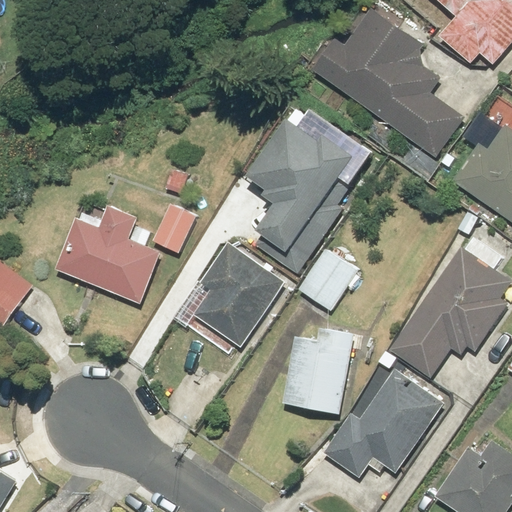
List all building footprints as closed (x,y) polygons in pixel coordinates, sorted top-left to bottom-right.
[(485,58),(498,70),(511,55),(511,0),(446,0),(464,17),(446,36),(477,66),(485,58)] [(338,39),(316,69),(442,160),(471,120),(438,95),(451,77),(423,56),(433,43),(379,4),(348,46),(338,39)] [(353,184),(373,155),(337,131),(333,136),(299,113),(258,173),(291,195),(258,246),(305,278),(364,191),(353,184)] [(511,126),(507,123),(465,180),(511,214),(511,126)] [(207,215),(177,201),(159,240),(189,254),(207,215)] [(110,221),(86,212),(64,269),(153,304),(174,250),(138,237),(146,216),(116,204),(110,221)] [(292,282),(235,245),(212,281),(224,289),(204,321),(249,350),(292,282)] [(370,267),(339,245),(306,291),(338,313),(370,267)] [(471,356),(476,347),(486,354),(511,314),(511,275),(468,247),(400,351),(440,377),(459,348),(471,356)] [(0,253),(0,321),(8,328),(40,283),(0,253)] [(348,414),(360,333),(328,329),(327,339),(306,336),(296,406),(348,414)] [(358,411),(331,452),(370,478),(381,461),(404,477),(453,401),(401,367),(368,418),(358,411)] [(511,511),(511,448),(499,440),(489,454),(478,447),(446,497),(469,511),(511,511)] [(0,503),(13,485),(0,475),(0,503)]
